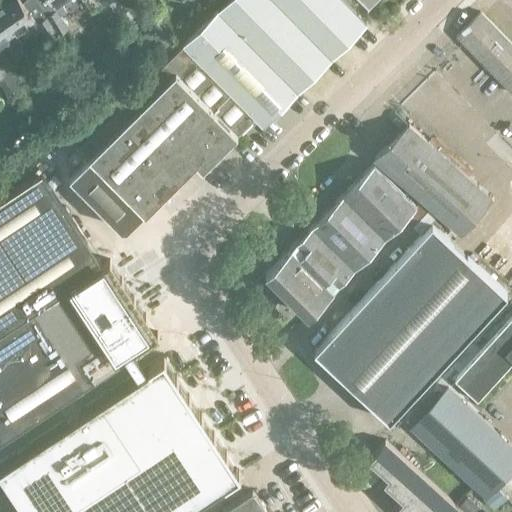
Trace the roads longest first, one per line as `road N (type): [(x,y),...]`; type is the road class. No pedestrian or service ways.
road 1 (unclassified): [(212,308),(200,273),(206,242),(446,0)]
road 2 (unclassified): [(0,449),(212,308)]
road 3 (unclassified): [(346,511),(212,308)]
